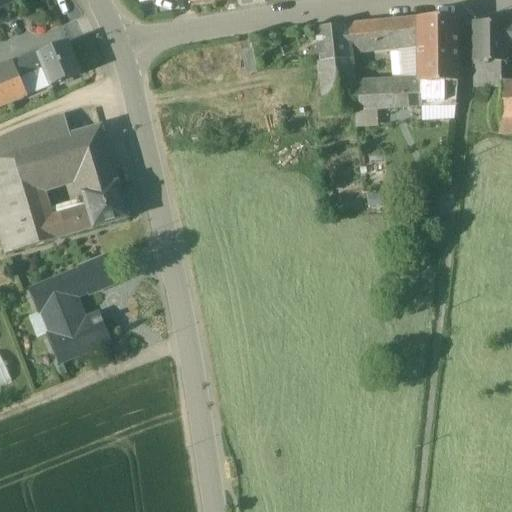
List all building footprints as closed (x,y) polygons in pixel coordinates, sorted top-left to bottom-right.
[(0,0),(0,8),(17,0),(0,0)] [(375,23),(346,26),(348,50),(418,44),(417,19),(385,22),(375,23)] [(458,84),(457,19),(417,19),(418,44),(418,84),(420,84),(458,84)] [(511,25),(472,24),(470,86),(496,87),(497,64),(506,64),(507,45),(511,45),(511,25)] [(351,87),(348,50),(346,26),(316,29),(324,114),(353,111),(351,87)] [(67,45),(37,57),(42,70),(50,87),(80,75),(67,45)] [(253,50),(241,51),(245,75),(257,73),(253,50)] [(36,55),(13,65),(19,79),(26,97),(50,87),(42,70),(37,57),(36,55)] [(13,65),(0,69),(0,107),(26,97),(19,79),(13,65)] [(418,84),(351,87),(353,111),(420,109),(420,84),(418,84)] [(456,109),(458,84),(420,84),(420,109),(456,109)] [(511,85),(500,85),(498,132),(511,132),(511,85)] [(44,220),(35,189),(62,182),(51,143),(51,142),(46,124),(25,130),(0,140),(0,237),(5,255),(27,249),(50,242),(44,220)] [(51,142),(51,143),(62,182),(77,178),(112,168),(101,128),(51,142)] [(112,168),(77,178),(86,207),(93,230),(127,220),(112,168)] [(422,183),(400,182),(399,227),(421,228),(422,183)] [(86,207),(64,214),(44,219),(44,220),(50,242),(70,236),(93,230),(86,207)] [(102,259),(90,265),(77,270),(78,272),(30,291),(40,314),(41,314),(49,333),(48,334),(61,365),(110,345),(100,322),(82,329),(71,302),(87,295),(88,296),(101,291),(113,286),(102,259)]
